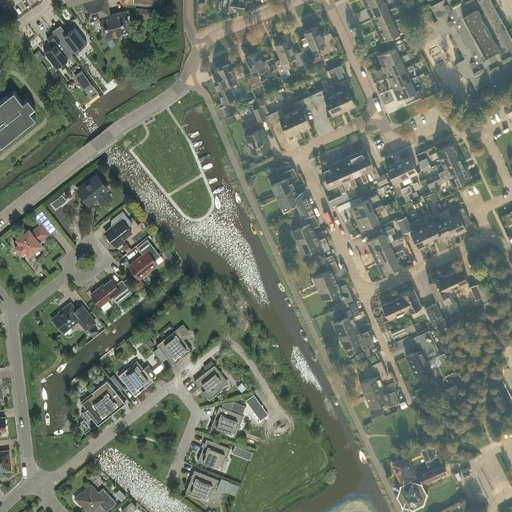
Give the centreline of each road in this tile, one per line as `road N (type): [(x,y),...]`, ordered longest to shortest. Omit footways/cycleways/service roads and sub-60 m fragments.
road 1 (unclassified): [(401,511),(240,175)]
road 2 (unclassified): [(0,221),(189,80)]
road 3 (residential): [(511,191),(486,136),(442,123),(392,146),(379,114)]
road 4 (residential): [(32,482),(57,475),(174,382)]
road 5 (residential): [(32,482),(11,317)]
road 6 (residential): [(362,291),(295,150)]
road 7 (residential): [(362,291),(484,235)]
road 8 (residential): [(379,114),(327,0)]
